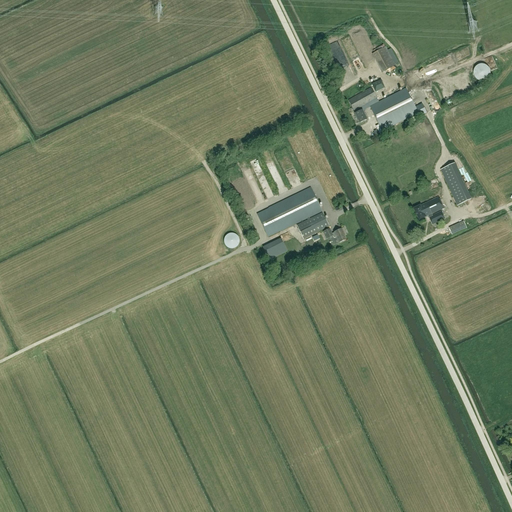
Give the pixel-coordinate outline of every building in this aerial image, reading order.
[(397,63),(391,49),(387,51),(386,49),(373,54),(381,74),(395,68),(393,65),(397,63)] [(490,73),(490,72),(490,71),(490,70),(490,69),(489,69),(489,68),(488,67),(487,66),(486,65),(485,65),(484,65),(483,64),(482,64),(481,64),(480,64),(479,65),(478,65),(477,66),(476,66),(475,67),(475,68),(474,68),(474,69),(474,70),(474,71),(473,71),(473,72),(473,73),(473,74),(474,75),(474,76),(474,77),(475,77),(475,78),(476,79),(477,80),(478,80),(479,81),(480,81),(481,81),(482,81),(483,81),(484,81),(485,81),(485,80),(486,80),(487,80),(487,79),(488,79),(488,78),(489,78),(489,77),(489,76),(490,75),(490,74),(490,73)] [(393,75),(400,77),(402,70),(395,68),(393,75)] [(385,88),(381,80),(372,84),(375,92),(385,88)] [(382,131),(418,113),(406,89),(379,102),(371,88),(348,101),(353,111),(355,110),(356,113),(355,114),(359,123),(366,120),(362,111),(370,107),(382,131)] [(471,200),(454,164),(440,170),(457,206),(471,200)] [(228,176),(238,172),(235,165),(225,169),(228,176)] [(286,191),(276,171),(270,174),(280,194),(286,191)] [(303,239),(327,228),(328,229),(323,232),(326,239),(333,236),(335,235),(339,243),(346,240),(343,233),(341,229),(334,232),(334,233),(332,234),(329,227),(322,213),(309,219),(309,217),(322,211),(311,188),(257,214),(268,237),(307,218),(308,220),(296,225),(303,239)] [(430,215),(444,208),(439,197),(421,205),(414,208),(419,220),(426,217),(428,216),(432,224),(445,218),(441,211),(430,216),(430,215)] [(452,235),(466,228),(464,222),(449,228),(452,235)] [(223,239),(223,240),(223,241),(223,242),(223,243),(223,244),(224,244),(224,245),(225,246),(225,247),(226,247),(226,248),(227,248),(228,248),(229,249),(230,249),(231,249),(232,249),(233,249),(234,248),(235,248),(236,247),(237,246),(237,245),(238,245),(238,244),(238,243),(239,242),(239,241),(239,240),(238,239),(238,238),(237,237),(237,236),(236,235),(235,235),(234,234),(233,234),(232,233),(231,233),(230,233),(229,234),(228,234),(227,234),(226,235),(225,236),(224,237),(224,238),(223,239)] [(287,251),(281,238),(263,247),(269,260),(287,251)]
